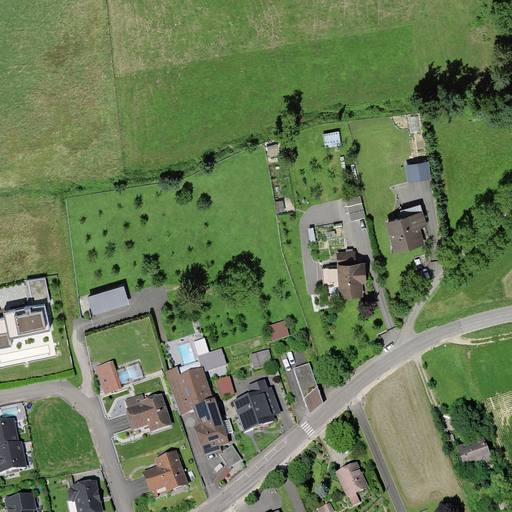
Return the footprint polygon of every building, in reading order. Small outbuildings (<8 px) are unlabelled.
[(354,205),(358,220),(369,217),(365,203),(354,205)] [(403,210),(405,217),(422,212),(420,205),(403,210)] [(388,222),(396,248),(422,241),(418,226),(422,225),(425,224),(422,212),(405,217),(388,222)] [(339,253),(340,265),(356,264),(355,252),(339,253)] [(366,263),(356,264),(340,265),(340,266),(341,285),(341,292),(355,291),(363,291),(362,276),(367,276),(366,263)] [(341,285),(340,266),(322,267),(323,286),(341,285)] [(200,356),(205,370),(206,372),(214,370),(225,366),(228,365),(223,349),(200,356)] [(293,370),(307,407),(314,400),(313,397),(321,395),(310,364),(293,370)] [(108,365),(98,369),(107,392),(119,388),(113,371),(110,371),(108,365)] [(214,370),(217,382),(229,378),(225,366),(214,370)] [(203,406),(200,396),(212,392),(206,372),(205,370),(183,378),(180,368),(167,373),(182,416),(196,411),(195,408),(197,408),(203,406)] [(229,378),(217,382),(223,398),(234,395),(229,378)] [(241,417),(243,421),(249,419),(252,427),(261,424),(264,423),(272,420),(267,408),(262,395),(267,393),(264,384),(249,389),(253,399),(237,405),(240,412),(241,417)] [(269,392),(267,393),(262,395),(267,408),(274,405),(269,392)] [(127,405),(129,411),(144,406),(143,403),(152,400),(149,394),(141,397),(142,400),(127,405)] [(161,397),(152,400),(143,403),(144,406),(129,411),(128,411),(132,420),(134,429),(150,423),(156,421),(158,427),(170,424),(161,397)] [(197,408),(195,408),(196,411),(201,428),(196,430),(203,452),(205,451),(207,457),(223,452),(222,447),(231,444),(229,436),(236,434),(232,422),(225,424),(219,407),(218,407),(212,409),(211,409),(210,404),(207,404),(203,406),(197,408)] [(249,419),(243,421),(246,429),(252,427),(249,419)] [(0,448),(18,445),(13,421),(0,423),(0,448)] [(170,426),(170,424),(158,427),(156,421),(150,423),(153,432),(170,426)] [(459,450),(466,469),(491,460),(483,440),(471,445),(459,450)] [(21,444),(18,445),(0,448),(0,473),(26,468),(21,444)] [(233,446),(220,455),(229,469),(242,460),(233,446)] [(153,491),(166,486),(171,484),(174,490),(187,485),(175,454),(158,461),(161,469),(147,474),(150,483),(153,491)] [(337,475),(348,497),(355,494),(367,488),(356,466),(348,470),(337,475)] [(99,511),(96,499),(98,499),(97,495),(95,484),(74,488),(74,490),(70,491),(69,493),(70,499),(73,501),(76,501),(79,511),(99,511)] [(359,502),(355,494),(348,497),(353,505),(359,502)] [(32,511),(35,510),(32,495),(6,501),(8,509),(11,511),(10,511),(32,511)]
